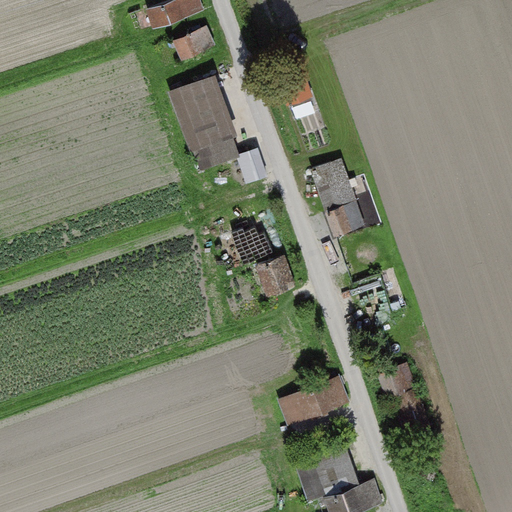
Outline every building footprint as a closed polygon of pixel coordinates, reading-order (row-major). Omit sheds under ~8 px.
[(187,15),(181,0),(171,0),(149,8),(155,26),(187,15)] [(215,44),(207,26),(176,39),(184,58),(215,44)] [(310,94),(302,71),(280,78),(288,102),(310,94)] [(233,133),(212,76),(174,91),(195,147),(233,133)] [(258,142),(243,148),(253,176),(268,170),(258,142)] [(332,161),(312,168),(335,229),(354,222),(332,161)] [(285,255),(259,264),(270,293),(295,284),(285,255)] [(339,377),(300,391),(310,415),(348,400),(339,377)] [(416,396),(397,403),(404,422),(423,415),(416,396)] [(344,436),(311,448),(328,495),(361,483),(344,436)] [(372,479),(361,483),(328,495),(334,511),(351,511),(381,501),(372,479)]
